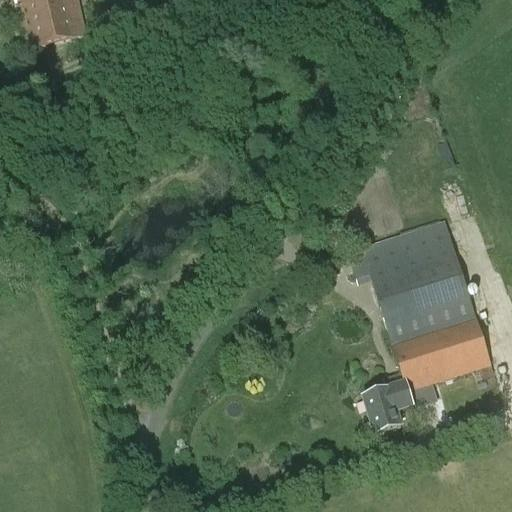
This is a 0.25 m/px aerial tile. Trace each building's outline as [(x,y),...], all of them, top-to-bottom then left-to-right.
[(86,40),(75,0),(13,0),(17,12),(20,11),(30,54),(86,40)] [(62,176),(84,169),(68,96),(43,102),(62,176)] [(370,286),(392,351),(476,324),(445,226),(361,252),(370,286)] [(345,256),(355,290),(370,286),(361,252),(345,256)] [(492,372),(476,324),(392,351),(402,385),(406,399),(409,398),(492,372)] [(401,433),(396,418),(414,413),(409,398),(406,399),(402,385),(387,390),(388,394),(363,402),(375,441),(401,433)]
